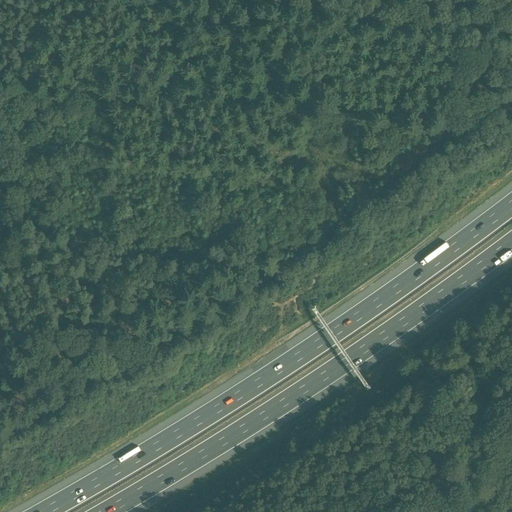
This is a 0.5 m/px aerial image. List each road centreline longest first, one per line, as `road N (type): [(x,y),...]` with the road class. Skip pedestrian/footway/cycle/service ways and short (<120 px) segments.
road 1 (motorway): [(511,204),(288,363),(43,511)]
road 2 (track): [(0,90),(428,129),(445,111),(453,27)]
road 3 (motorway): [(105,511),(306,388),(511,242)]
road 4 (track): [(247,0),(511,33)]
road 5 (track): [(419,511),(511,421)]
